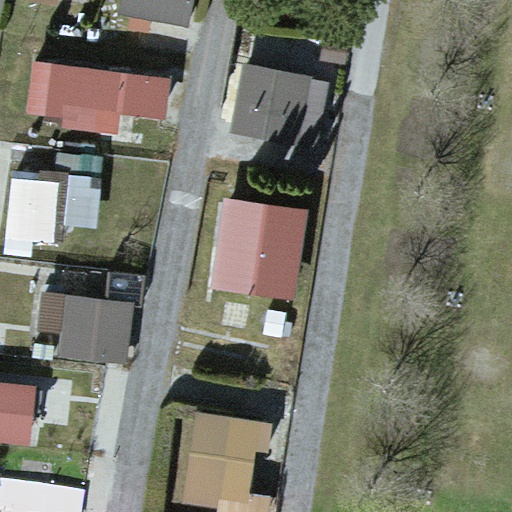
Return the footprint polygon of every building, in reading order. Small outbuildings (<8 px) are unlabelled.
[(129,0),(129,8),(198,15),(199,0),(129,0)] [(127,127),(165,133),(174,70),(36,49),(27,109),(128,124),(127,127)] [(230,120),(318,141),(334,72),(245,52),(230,120)] [(13,167),(10,241),(59,243),(62,169),(13,167)] [(68,169),(63,216),(96,220),(101,173),(68,169)] [(226,185),(213,277),(299,289),(312,197),(226,185)] [(62,352),(131,355),(134,290),(43,285),(41,319),(64,320),(62,352)] [(0,371),(0,434),(34,438),(40,375),(0,371)] [(257,497),(267,409),(198,401),(188,490),(257,497)] [(9,476),(2,511),(85,511),(89,489),(9,476)]
